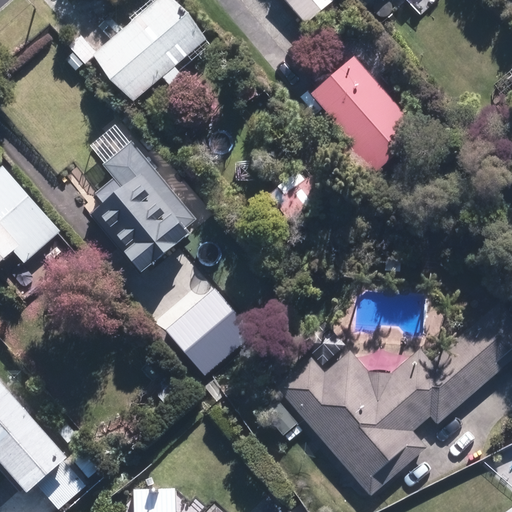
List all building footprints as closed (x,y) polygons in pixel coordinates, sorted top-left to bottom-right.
[(184,76),(177,68),(210,38),(176,0),(154,0),(93,54),(137,103),(165,78),(172,86),(184,76)] [(284,0),(307,25),(334,0),(284,0)] [(381,0),(391,10),(402,0),(404,0),(417,14),(432,0),(381,0)] [(343,44),(302,82),(355,140),(337,157),(363,186),(423,131),(343,44)] [(120,171),(94,194),(103,203),(88,216),(142,277),(203,224),(140,153),(120,171)] [(64,230),(3,162),(0,165),(0,264),(18,248),(29,261),(64,230)] [(191,295),(200,287),(174,256),(131,293),(172,341),(205,313),(191,295)] [(441,424),(511,358),(511,323),(495,306),(432,367),(431,367),(428,365),(425,363),(422,362),(418,360),(415,359),(412,358),(408,356),(405,355),(401,355),(398,354),(394,353),(391,353),(387,352),(384,352),(380,352),(377,352),(373,352),(369,352),(366,353),(362,353),(359,354),(355,355),(328,326),(307,346),(314,353),(275,389),(282,397),(306,422),(374,496),(426,448),(410,431),(430,412),(441,424)] [(0,380),(0,462),(27,493),(37,484),(60,511),(67,511),(94,489),(0,380)] [(306,422),(282,397),(261,416),(285,442),(306,422)]
